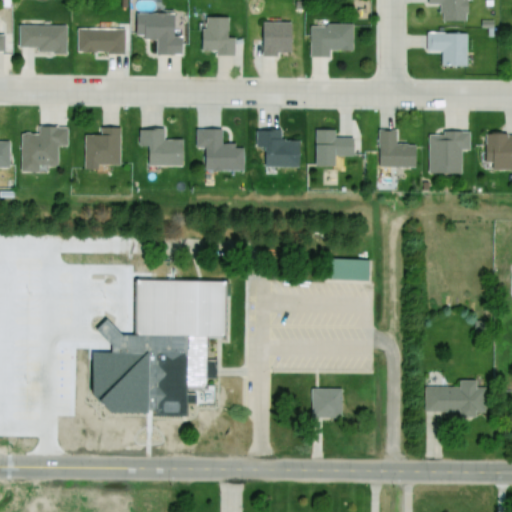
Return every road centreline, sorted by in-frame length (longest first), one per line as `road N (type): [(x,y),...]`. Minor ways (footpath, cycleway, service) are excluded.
road 1 (tertiary): [(511,472),(0,466)]
road 2 (residential): [(511,95),(0,91)]
